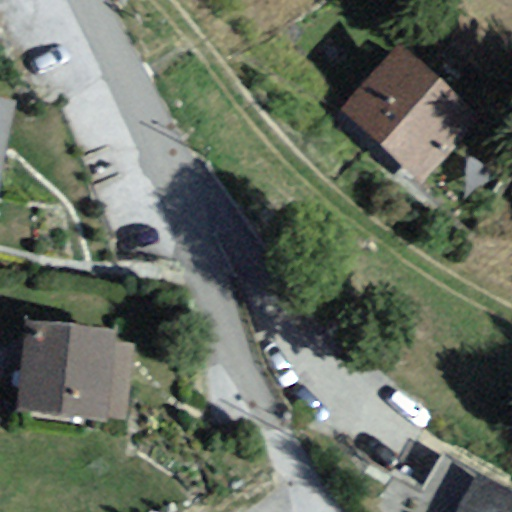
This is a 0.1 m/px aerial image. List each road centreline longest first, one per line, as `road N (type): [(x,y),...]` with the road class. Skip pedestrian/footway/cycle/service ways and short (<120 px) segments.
road 1 (residential): [(326,511),(74,0)]
road 2 (track): [(511,320),(302,205),(153,0)]
